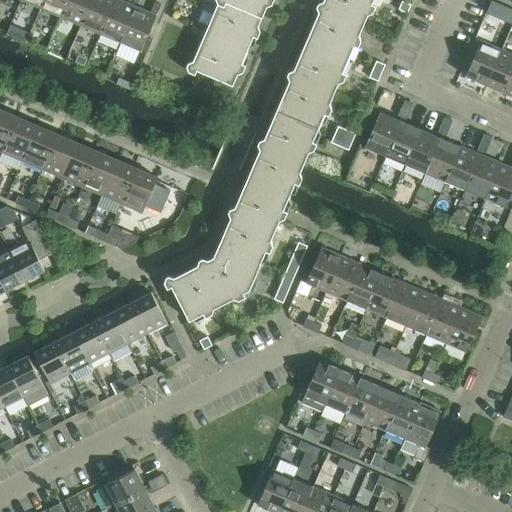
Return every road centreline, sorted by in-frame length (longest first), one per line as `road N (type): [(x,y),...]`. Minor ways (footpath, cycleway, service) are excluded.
road 1 (residential): [(430,497),(511,304)]
road 2 (residential): [(511,124),(424,84),(456,0)]
road 3 (residential): [(0,497),(147,419)]
road 4 (residential): [(147,419),(291,352)]
